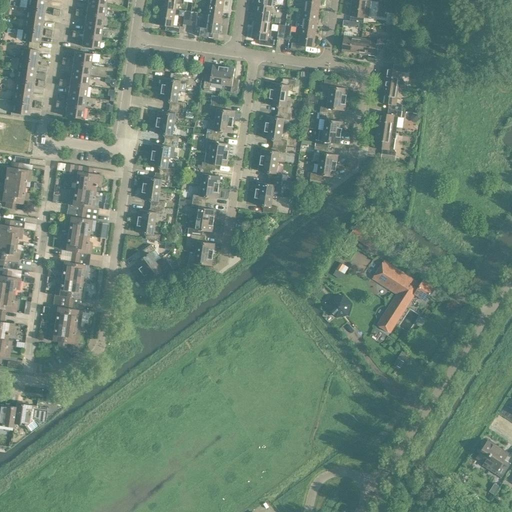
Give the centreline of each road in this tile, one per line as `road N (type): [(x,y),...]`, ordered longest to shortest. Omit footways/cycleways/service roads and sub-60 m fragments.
road 1 (residential): [(25,379),(66,382),(96,359),(125,149)]
road 2 (unclassified): [(374,489),(511,276)]
road 3 (residential): [(43,137),(51,157),(25,379)]
road 4 (residential): [(224,269),(255,54)]
road 5 (residential): [(43,137),(69,0)]
road 6 (residential): [(351,172),(363,70),(328,65)]
